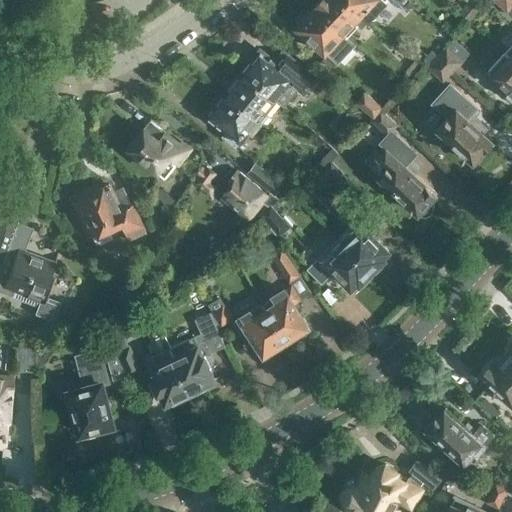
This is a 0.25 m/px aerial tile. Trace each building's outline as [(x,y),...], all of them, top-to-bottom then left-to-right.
[(314,6),(348,36),(357,25),(363,30),(368,25),(371,22),(345,0),(317,0),(313,5),(315,6),(314,6)] [(345,0),(371,22),(389,3),(385,0),(345,0)] [(393,0),(407,11),(416,0),(415,0),(393,0)] [(469,0),(460,11),(470,20),(483,3),(479,0),(469,0)] [(348,36),(314,6),(310,10),(308,9),(303,10),(297,16),(297,21),(299,22),(295,25),(337,63),(346,54),(357,44),(348,36)] [(437,56),(453,71),(470,53),(454,38),(437,56)] [(278,100),(282,104),(297,86),(303,91),(316,76),(286,51),(276,63),(261,50),(251,62),(248,63),(245,67),(245,69),(243,72),(278,100)] [(511,56),(506,51),(484,75),(502,92),(506,87),(511,91),(511,56)] [(453,71),(437,56),(427,66),(444,81),(453,71)] [(243,72),(227,91),(263,121),(269,114),(268,113),(278,100),(243,72)] [(263,121),(227,91),(224,95),(221,95),(218,99),(218,102),(209,114),(228,129),(224,134),(236,145),(247,131),(252,135),(263,121)] [(356,101),(374,117),(381,109),(383,106),(365,91),(356,101)] [(487,150),(485,148),(493,140),(451,101),(443,110),(449,116),(438,128),(476,163),(487,150)] [(381,109),(374,117),(371,120),(388,136),(398,125),(381,109)] [(145,127),(137,137),(134,138),(130,142),(131,143),(128,147),(158,170),(165,175),(175,162),(178,165),(189,151),(165,132),(165,131),(150,119),(144,126),(145,127)] [(437,193),(393,152),(386,145),(377,155),(388,166),(380,175),(388,182),(390,186),(418,212),(419,211),(423,213),(425,214),(428,214),(430,213),(432,212),(434,209),(434,206),(434,204),(431,198),(437,193)] [(321,170),(340,189),(350,179),(331,160),(321,170)] [(269,188),(275,194),(276,193),(280,195),(286,187),(283,185),(284,183),(256,161),(248,172),(269,188)] [(205,191),(211,196),(218,186),(212,182),(217,175),(208,168),(200,164),(194,172),(199,175),(193,183),(205,191)] [(277,195),(275,194),(269,188),(265,192),(238,170),(230,179),(233,182),(222,196),(240,211),(233,219),(243,227),(263,201),(268,205),(277,195)] [(71,195),(89,234),(118,221),(123,232),(140,224),(130,203),(119,208),(108,184),(97,189),(94,184),(71,195)] [(0,265),(1,266),(18,219),(18,220),(26,198),(9,192),(1,215),(0,214),(0,265)] [(277,195),(268,205),(269,206),(261,213),(277,234),(287,225),(283,219),(285,217),(272,204),(280,197),(277,195)] [(1,266),(0,265),(0,290),(39,305),(36,312),(51,318),(57,302),(43,297),(56,261),(25,250),(34,225),(18,220),(18,219),(1,266)] [(337,237),(371,271),(383,258),(382,257),(388,250),(359,221),(350,230),(347,227),(337,237)] [(371,271),(337,237),(327,247),(330,250),(322,258),(319,255),(307,268),(322,283),(334,270),(351,287),(357,280),(360,283),(371,271)] [(262,302),(288,342),(297,336),(297,332),(307,325),(293,303),(311,292),(281,245),(270,252),(291,284),(262,302)] [(221,323),(232,316),(224,302),(223,303),(220,297),(209,304),(221,323)] [(288,342),(262,302),(241,316),(264,352),(276,345),(280,347),(288,342)] [(170,347),(191,392),(207,384),(206,383),(215,379),(209,367),(212,366),(206,354),(225,344),(209,311),(194,319),(200,333),(170,347)] [(118,349),(113,340),(104,341),(114,377),(130,374),(118,349)] [(15,342),(16,377),(33,376),(32,341),(15,342)] [(511,343),(502,355),(511,364),(511,343)] [(118,349),(130,374),(131,375),(141,370),(129,345),(118,349)] [(191,392),(170,347),(146,359),(155,376),(152,377),(158,391),(160,390),(166,402),(175,398),(175,399),(191,392)] [(511,364),(502,355),(496,361),(493,358),(479,373),(511,402),(511,364)] [(98,361),(78,366),(81,379),(89,377),(90,383),(69,389),(81,432),(114,423),(98,361)] [(10,391),(11,391),(13,377),(0,375),(0,442),(4,443),(6,423),(9,423),(10,415),(8,415),(10,391)] [(472,448),(478,454),(487,444),(446,407),(439,415),(438,413),(426,427),(462,459),(472,448)] [(361,480),(359,484),(355,483),(352,483),(348,484),(345,487),(343,489),(342,493),(343,497),(344,501),(346,503),(349,505),(362,511),(395,511),(398,507),(395,506),(398,500),(412,507),(423,487),(420,485),(421,481),(424,479),(434,486),(442,475),(416,457),(408,468),(411,470),(409,473),(406,478),(395,473),(397,469),(385,463),(377,465),(368,484),(361,480)] [(486,502),(499,508),(506,493),(493,487),(486,502)]
